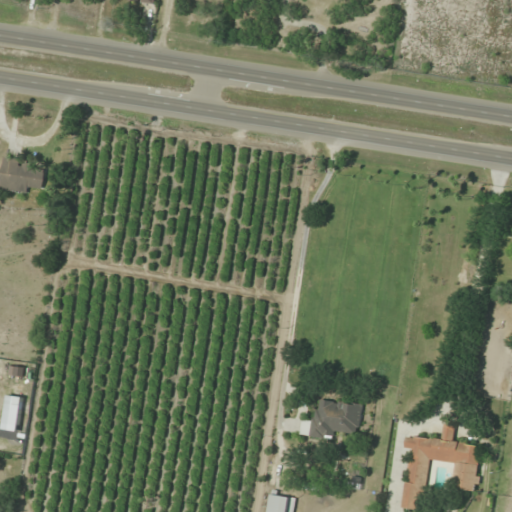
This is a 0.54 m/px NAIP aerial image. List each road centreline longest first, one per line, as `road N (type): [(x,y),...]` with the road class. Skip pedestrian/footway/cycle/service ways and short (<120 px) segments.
road 1 (primary): [(0,74),(511,158)]
road 2 (primary): [(511,115),(0,34)]
